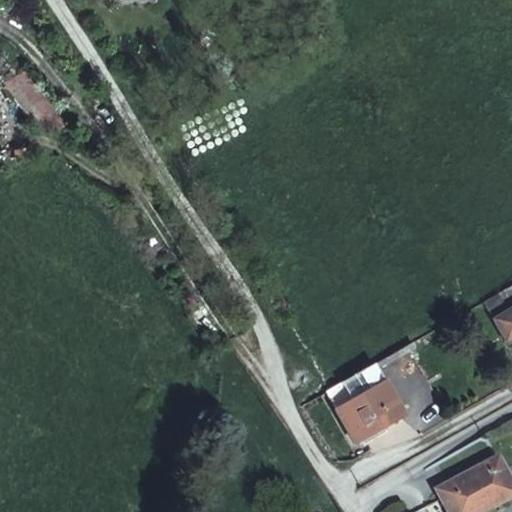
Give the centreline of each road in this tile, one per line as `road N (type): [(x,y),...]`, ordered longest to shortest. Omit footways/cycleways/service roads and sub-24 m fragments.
road 1 (residential): [(351,511),(100,136)]
road 2 (unknown): [(100,136),(107,72),(52,0)]
